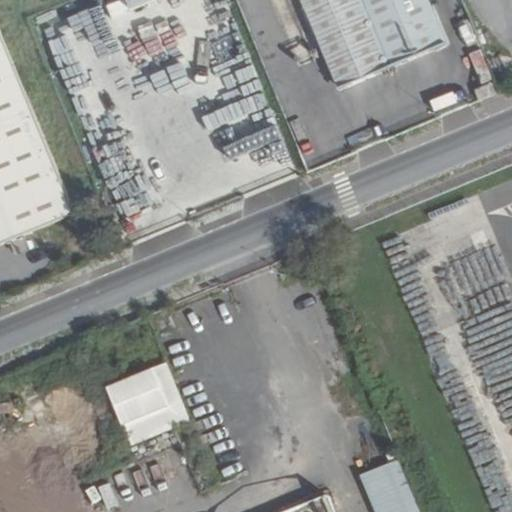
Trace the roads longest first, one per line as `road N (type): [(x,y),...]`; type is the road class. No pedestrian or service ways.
road 1 (residential): [(0,336),(511,124)]
road 2 (unknown): [(327,454),(236,238)]
road 3 (unknown): [(189,511),(327,454)]
